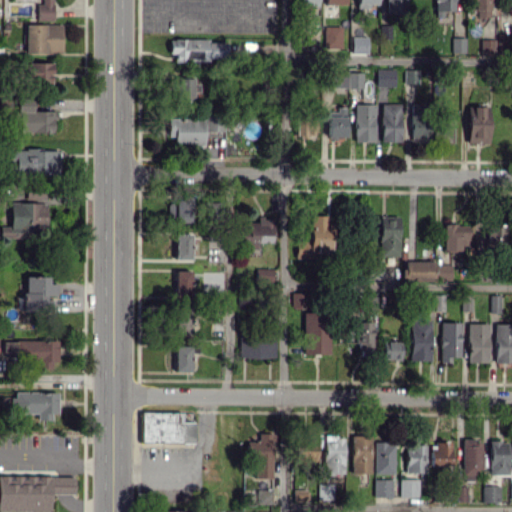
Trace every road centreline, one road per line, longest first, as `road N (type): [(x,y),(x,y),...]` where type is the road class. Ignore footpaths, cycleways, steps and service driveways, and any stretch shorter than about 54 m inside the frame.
road 1 (secondary): [(113,0),(112,511)]
road 2 (residential): [(112,394),(511,399)]
road 3 (residential): [(113,172),(511,177)]
